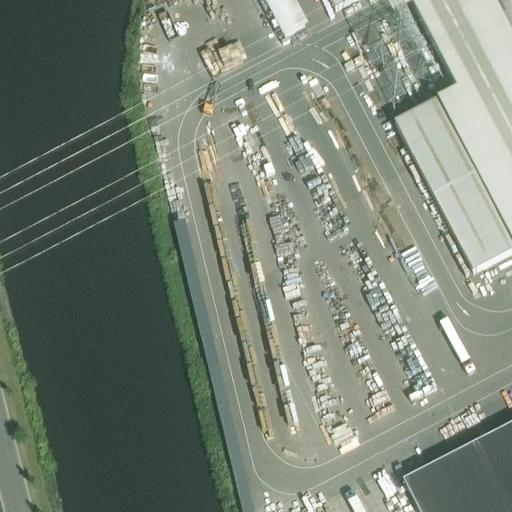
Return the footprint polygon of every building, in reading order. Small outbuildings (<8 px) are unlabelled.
[(268,0),(289,40),(314,27),(300,0),(268,0)] [(326,0),(334,15),(363,0),(407,0),(414,12),(435,0),(326,0)] [(457,95),(396,128),(474,276),(511,256),(511,62),(479,0),(435,0),(414,12),(457,95)] [(511,0),(479,0),(511,62),(511,0)] [(511,511),(511,427),(403,484),(417,511),(511,511)] [(364,473),(269,511),(263,511),(247,472),(236,476),(250,511),(309,511),(370,487),(364,473)]
